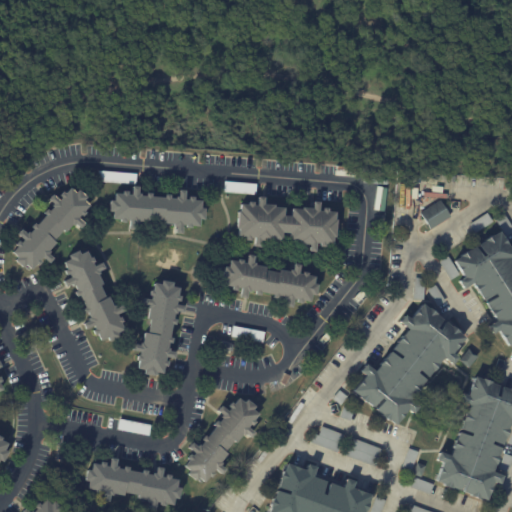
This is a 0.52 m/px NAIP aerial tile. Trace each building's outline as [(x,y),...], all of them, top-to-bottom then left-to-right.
[(97,170),(134,173),(133,184),(96,181),(97,170)] [(222,181),(255,184),(254,194),(221,191),(222,181)] [(203,209),(202,221),(198,220),(198,228),(190,227),(190,229),(184,229),(185,226),(181,226),(180,235),(174,234),(174,228),(172,227),(172,225),(161,225),(161,221),(148,220),(147,223),(137,222),(137,224),(134,224),(133,231),(127,230),(128,221),(124,221),(124,224),(118,223),(118,221),(111,220),(112,213),(107,212),(108,201),(113,202),(113,194),(121,195),(121,192),(126,192),(126,195),(130,196),(131,187),(137,187),(136,194),(139,194),(139,197),(145,197),(145,194),(150,194),(150,197),(163,198),(164,195),(169,196),(168,199),(174,200),(174,198),(177,198),(178,191),(184,192),(183,200),(187,201),(187,197),(193,198),(192,201),(200,202),(199,209),(203,209)] [(77,190),(86,197),(83,201),(88,205),(83,211),(85,213),(81,217),(80,215),(77,218),(83,224),(79,229),(74,224),(72,226),(71,225),(64,233),(61,230),(52,241),(54,243),(47,251),(49,252),(47,255),(51,259),(47,264),(40,258),(38,261),(40,262),(36,266),(34,265),(30,270),(24,265),(21,269),(13,261),(16,258),(11,253),(16,247),(13,245),(17,241),(19,244),(22,241),(15,235),(19,230),(25,235),(26,232),(28,234),(32,230),(29,228),(33,224),(35,226),(44,216),(42,214),(45,209),(48,212),(52,207),(50,206),(52,204),(47,200),(51,195),(58,201),(60,198),(58,196),(61,192),(64,194),(69,188),(75,193),(77,190)] [(262,205),(272,206),(272,208),(282,209),(282,217),(289,217),(289,209),(300,210),(300,208),(310,209),(311,203),(317,203),(316,212),(321,212),(321,209),(326,209),(326,213),(333,213),(333,220),(334,221),(333,238),(331,238),(330,246),(323,245),(323,248),(317,248),(318,245),(314,244),(313,253),(307,252),(307,246),(297,245),(297,243),(287,242),(287,234),(280,233),(279,241),(269,240),(269,242),(258,241),(258,248),(251,247),(252,239),(248,239),(248,242),(243,241),(243,238),(235,238),(236,230),(234,230),(236,213),(237,213),(238,205),(246,206),(246,203),(251,203),(251,206),(255,207),(256,198),(262,198),(261,205),(262,205)] [(449,217),(429,230),(419,214),(439,201),(449,217)] [(487,213),(492,221),(478,230),(478,231),(476,233),(475,232),(474,233),(469,225),(487,213)] [(511,233),(506,237),(505,237),(494,219),(503,214),(511,227),(511,233)] [(511,246),(511,257),(511,258),(511,259),(511,281),(510,283),(511,286),(511,344),(507,347),(497,331),(491,334),(486,327),(495,321),(484,304),(494,298),(492,294),(482,301),(471,283),(462,289),(457,282),(463,278),(452,261),(459,257),(459,256),(466,251),(467,252),(473,248),(479,257),(482,255),(476,246),(483,241),(483,240),(491,235),(491,236),(498,232),(509,249),(511,246)] [(102,268),(96,271),(97,274),(95,274),(100,284),(97,285),(103,298),(106,297),(110,307),(112,306),(113,308),(119,305),(122,311),(114,315),(116,318),(118,317),(121,322),(118,323),(121,330),(115,333),(117,337),(107,342),(105,338),(98,341),(95,334),(92,336),(90,331),(93,329),(91,326),(83,330),(80,324),(87,321),(85,319),(87,318),(85,313),(82,314),(79,309),(82,308),(76,296),(74,297),(71,292),(75,291),(72,286),(70,287),(69,284),(63,287),(60,281),(68,277),(66,274),(63,276),(61,271),(64,269),(61,262),(67,259),(66,255),(75,250),(77,254),(84,251),(87,258),(89,257),(92,262),(89,263),(91,266),(99,263),(102,268)] [(252,257),(250,264),(253,264),(252,266),(263,268),(262,271),(275,274),(276,271),(287,273),(288,271),(290,271),(291,265),(297,266),(296,274),(300,275),(300,273),(306,274),(305,276),(313,278),(311,285),(315,286),(313,297),(309,296),(307,303),(300,302),(299,305),(294,304),(295,301),(291,300),(289,308),(283,307),(285,301),(282,300),(282,298),(276,297),(276,300),(271,299),(272,296),(258,293),(257,297),(253,296),(253,293),(247,291),(247,293),(244,293),(243,299),(237,298),(239,290),(235,289),(234,292),(229,291),(230,288),(222,287),(224,279),(220,278),(222,268),(226,268),(227,261),(235,263),(235,260),(240,261),(240,263),(244,264),(245,255),(252,257)] [(457,274),(448,280),(437,262),(446,256),(457,274)] [(424,279),(423,300),(412,299),(414,278),(424,279)] [(182,311),(182,313),(175,312),(174,315),(173,315),(172,320),(175,320),(174,326),(171,325),(168,339),(171,339),(170,344),(167,344),(166,349),(168,350),(167,352),(174,353),(173,360),(164,358),(164,362),(167,362),(166,368),(162,367),(161,375),(154,373),(153,378),(142,376),(143,371),(136,370),(137,362),(135,362),(136,357),(138,357),(139,353),(130,352),(131,345),(138,347),(138,344),(140,344),(142,334),(146,334),(148,320),(146,320),(147,310),(145,309),(146,306),(139,305),(140,299),(149,300),(150,297),(147,296),(148,291),(151,292),(152,284),(160,285),(160,281),(171,283),(171,287),(178,289),(176,296),(179,297),(178,302),(175,302),(174,306),(183,307),(182,311)] [(437,306),(426,290),(434,284),(445,301),(437,306)] [(59,305),(68,325),(76,321),(67,302),(59,305)] [(443,322),(450,328),(450,326),(457,332),(457,333),(463,338),(450,354),(456,358),(450,365),(442,358),(437,364),(437,365),(431,373),(430,372),(425,378),(416,371),(414,374),(423,381),(418,387),(419,388),(414,395),(413,394),(408,401),(417,408),(411,415),(406,410),(393,426),(387,421),(386,422),(379,416),(380,415),(373,410),(380,402),(377,400),(370,408),(364,403),(364,404),(357,398),(357,397),(351,392),(363,377),(358,372),(364,365),(372,372),(378,366),(377,365),(383,358),(383,359),(388,353),(397,360),(399,357),(390,350),(396,343),(395,343),(401,336),(406,330),(397,323),(403,316),(408,320),(420,304),(427,309),(428,308),(435,314),(435,315),(441,320),(432,330),(435,332),(443,322)] [(230,325),(263,331),(261,342),(228,335),(230,325)] [(230,351),(221,350),(222,343),(231,345),(230,351)] [(467,369),(458,361),(467,349),(477,357),(467,369)] [(511,423),(509,422),(506,430),(507,430),(504,438),(503,438),(500,446),(489,442),(487,445),(498,449),(495,457),(497,457),(494,466),(492,465),(490,473),(500,477),(497,485),(491,483),(484,502),(476,499),(476,500),(468,497),(468,496),(460,492),(464,483),(460,482),(456,492),(449,489),(449,490),(440,487),(441,486),(433,483),(440,464),(434,461),(437,454),(448,458),(451,449),(450,449),(453,441),(454,441),(456,434),(467,438),(468,434),(458,430),(461,422),(460,422),(463,413),(464,414),(467,406),(456,402),(459,394),(465,396),(472,378),(480,381),(481,379),(489,383),(489,384),(496,386),(492,398),(494,400),(499,388),(507,391),(508,390),(511,391),(511,423)] [(346,397),(339,406),(331,399),(338,391),(346,397)] [(244,400),(253,407),(250,411),(256,415),(251,421),(253,423),(250,427),(248,425),(245,429),(252,434),(248,438),(243,435),(242,437),(240,435),(233,444),(231,442),(222,453),(224,455),(218,463),(219,464),(218,466),(223,471),(219,476),(212,471),(210,474),(212,475),(208,479),(206,478),(201,484),(196,479),(193,482),(185,476),(187,472),(182,468),(186,461),(184,460),(187,455),(190,457),(192,454),(185,449),(189,444),(195,448),(196,446),(198,447),(201,443),(199,441),(202,437),(204,439),(213,428),(210,426),(214,422),(216,424),(220,419),(218,418),(220,416),(215,412),(218,407),(225,413),(228,409),(225,408),(229,403),(231,405),(236,399),(242,404),(244,400)] [(353,412),(349,422),(339,418),(343,408),(353,412)] [(118,418),(150,425),(148,435),(115,429),(118,418)] [(313,435),(317,436),(321,427),(343,435),(337,453),(310,444),(313,435)] [(0,460),(8,442),(0,438),(0,460)] [(350,438),(381,450),(374,468),(344,456),(350,438)] [(408,449),(417,453),(410,473),(400,469),(408,449)] [(511,457),(511,461),(508,473),(498,469),(503,454),(511,457)] [(115,460),(114,466),(117,467),(116,469),(122,470),(122,467),(128,468),(127,471),(140,474),(140,471),(146,472),(145,475),(151,476),(151,474),(154,474),(155,468),(161,469),(160,478),(163,478),(164,475),(169,476),(169,479),(176,481),(175,488),(179,489),(176,500),(172,499),(171,506),(163,505),(163,507),(158,506),(158,504),(154,503),(153,511),(147,511),(148,504),(146,503),(146,501),(135,499),(136,496),(122,494),(121,497),(111,495),(111,497),(101,495),(102,493),(85,490),(87,482),(83,482),(85,471),(89,472),(91,464),(98,465),(99,462),(104,463),(103,467),(107,467),(109,459),(115,460)] [(305,468),(306,465),(314,468),(311,477),(324,482),(319,495),(323,496),(327,483),(341,488),(344,479),(353,482),(351,489),(369,496),(366,503),(367,504),(364,511),(267,511),(269,507),(268,507),(271,498),(272,499),(274,492),(284,496),(286,492),(276,488),(279,480),(278,480),(281,471),(282,472),(285,464),(304,471),(305,468)] [(423,467),(419,478),(412,475),(416,464),(423,467)] [(432,485),(433,485),(429,495),(409,488),(413,478),(432,485)] [(385,501),(380,511),(370,511),(375,498),(385,501)] [(61,511),(60,511),(22,511),(24,510),(26,511),(34,511),(36,510),(34,508),(37,504),(40,506),(45,501),(50,506),(53,503),(61,511)]
